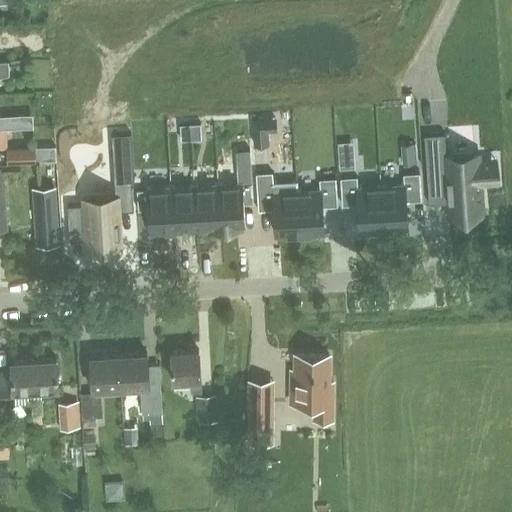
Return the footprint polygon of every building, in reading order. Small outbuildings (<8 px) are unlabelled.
[(8,60),(0,60),(0,76),(9,74),(8,60)] [(0,88),(0,101),(17,101),(16,88),(0,88)] [(277,113),(251,115),(253,143),(270,142),(269,129),(278,129),(277,113)] [(191,121),(192,137),(202,137),(201,120),(191,121)] [(181,138),(192,137),(191,121),(180,122),(181,138)] [(135,180),(131,129),(112,131),(115,181),(135,180)] [(447,176),(449,212),(483,210),(479,153),(447,155),(445,131),(425,133),(428,177),(447,176)] [(9,161),(37,160),(36,144),(7,146),(9,161)] [(250,147),(236,147),(237,163),(251,162),(250,147)] [(354,156),(339,157),(340,167),(355,166),(354,156)] [(381,180),(384,223),(408,222),(406,197),(422,196),(420,168),(404,169),(405,179),(381,180)] [(360,225),(384,223),(381,180),(357,182),(356,172),(341,173),(342,201),(358,200),(360,225)] [(297,186),(300,229),(324,227),(322,202),(338,201),(336,173),(320,174),(321,184),(297,186)] [(276,230),(300,229),(297,186),(273,187),(272,177),(257,178),(258,206),(274,205),(276,230)] [(218,181),(221,227),(242,226),(241,222),(245,222),(244,201),(254,200),(252,181),(243,181),(243,180),(218,181)] [(213,228),(221,227),(218,181),(195,183),(197,225),(213,224),(213,228)] [(182,226),(197,225),(195,183),(171,184),(174,230),(183,230),(182,226)] [(60,212),(58,184),(34,185),(36,213),(60,212)] [(174,230),(171,184),(147,186),(147,187),(137,188),(138,208),(148,207),(150,232),(174,230)] [(98,242),(120,240),(117,192),(85,195),(85,201),(68,202),(71,237),(87,236),(87,237),(98,236),(98,242)] [(192,390),(201,390),(201,377),(199,348),(171,350),(173,379),(191,378),(192,390)] [(295,375),(294,399),(336,399),(336,376),(332,376),(332,350),(298,350),(298,375),(295,375)] [(119,354),(121,385),(141,384),(143,412),(161,411),(159,388),(150,388),(148,352),(119,354)] [(121,385),(119,354),(90,356),(93,392),(81,393),(83,417),(103,415),(101,387),(121,385)] [(15,389),(59,386),(57,357),(11,360),(12,371),(0,371),(0,395),(15,395),(15,389)] [(199,420),(218,418),(217,393),(197,394),(199,420)] [(43,397),(32,398),(31,398),(33,413),(43,413),(43,397)] [(273,440),(273,400),(249,400),(249,440),(273,440)] [(60,402),(62,426),(80,425),(78,401),(60,402)] [(85,448),(96,447),(96,432),(84,434),(85,448)] [(213,493),(215,482),(191,477),(189,488),(213,493)]
